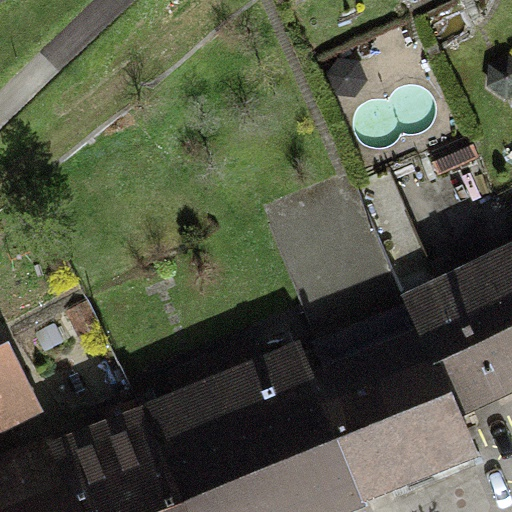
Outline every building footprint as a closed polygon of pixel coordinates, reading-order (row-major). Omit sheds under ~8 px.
[(458,138),(426,151),(434,172),(466,159),(458,138)] [(511,259),(409,310),(421,338),(461,424),(511,400),(511,259)] [(311,383),(421,338),(409,310),(300,355),(311,383)] [(311,383),(362,509),(476,463),(461,424),(421,338),(311,383)] [(175,404),(262,370),(254,350),(167,384),(175,404)] [(175,404),(55,452),(79,511),(354,511),(362,509),(311,383),(300,355),(262,370),(175,404)] [(0,443),(30,431),(4,366),(0,368),(0,443)] [(0,511),(79,511),(55,452),(45,425),(30,431),(0,443),(0,511)]
